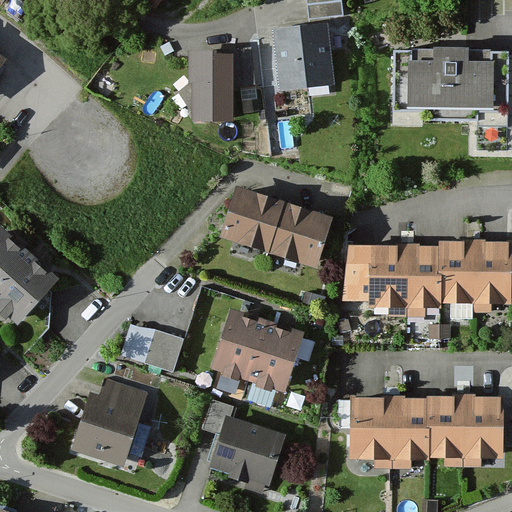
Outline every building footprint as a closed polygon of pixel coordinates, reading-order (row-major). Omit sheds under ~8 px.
[(310,0),(312,19),(344,17),(342,0),(310,0)] [(275,29),(281,91),(338,85),(331,23),(275,29)] [(258,84),(255,49),(192,51),(192,85),(196,85),(196,119),(237,119),(237,85),(258,84)] [(510,53),(395,51),(394,133),(423,133),(423,130),(477,131),(477,134),(509,134),(510,53)] [(0,57),(0,82),(12,66),(0,57)] [(263,197),(233,189),(218,246),(321,272),(335,215),(312,209),(263,197)] [(6,226),(0,232),(0,308),(20,327),(64,279),(51,268),(17,236),(6,226)] [(382,253),(370,253),(371,315),(442,314),(442,309),(510,308),(509,247),(495,247),(452,248),(439,248),(439,252),(422,252),(382,253)] [(249,316),(235,311),(216,370),(289,393),(308,334),(294,330),(249,316)] [(132,318),(122,353),(175,370),(186,335),(132,318)] [(94,393),(75,449),(127,467),(152,393),(108,378),(101,396),(94,393)] [(374,403),(352,403),(351,465),(432,467),(432,462),(500,463),(501,402),(486,402),(444,401),(430,401),(430,404),(413,404),(374,403)] [(229,415),(216,466),(235,472),(269,499),(290,435),(229,415)]
